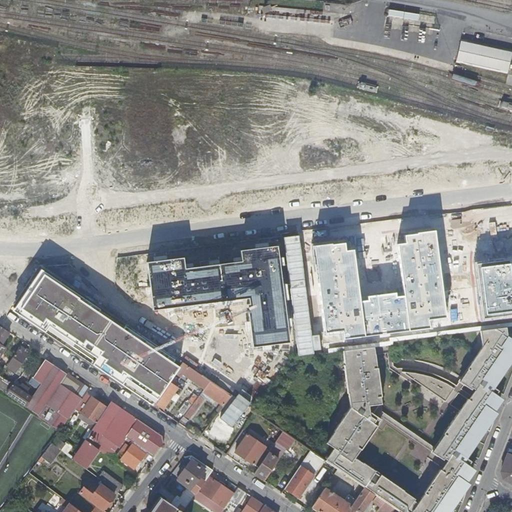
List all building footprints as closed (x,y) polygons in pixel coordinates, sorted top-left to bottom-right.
[(511,53),(461,42),(457,61),(508,73),(511,55),(511,53)] [(406,143),(413,114),(347,97),(340,126),(406,143)] [(490,159),(495,136),(423,118),(418,140),(490,159)] [(300,232),(300,236),(284,238),(299,356),(321,353),(320,346),(344,342),(345,338),(430,329),(429,318),(445,316),(434,229),(417,231),(417,233),(403,234),(404,243),(397,244),(403,295),(397,296),(397,293),(367,296),(368,300),(361,302),(353,250),(346,251),(344,242),(330,245),(328,228),(300,232)] [(252,345),(289,341),(276,247),(240,251),(241,261),(185,268),(183,257),(147,262),(152,309),(247,299),(252,345)] [(511,315),(511,264),(511,260),(473,266),(480,319),(511,315)] [(175,373),(179,366),(40,269),(13,311),(152,405),(154,403),(159,395),(172,377),(175,373)] [(9,334),(0,327),(0,354),(5,348),(1,345),(9,334)] [(511,339),(508,337),(507,328),(480,331),(482,348),(468,370),(473,374),(470,378),(476,382),(473,387),(491,399),(493,397),(494,397),(498,391),(494,388),(511,361),(511,339)] [(334,449),(326,460),(365,487),(371,491),(375,485),(380,477),(375,473),(376,472),(364,464),(352,456),(354,454),(357,456),(361,450),(362,451),(378,427),(376,426),(381,420),(372,415),(379,405),(381,405),(380,397),(381,397),(377,369),(376,369),(374,348),(342,352),(344,366),(347,394),(348,394),(350,408),(334,432),(326,444),(334,449)] [(18,349),(7,366),(15,372),(26,354),(18,349)] [(31,398),(25,394),(19,390),(0,376),(0,389),(38,415),(59,385),(66,374),(44,360),(32,378),(41,383),(31,398)] [(182,374),(203,389),(210,381),(182,362),(179,366),(175,373),(180,377),(182,374)] [(462,379),(464,376),(454,370),(452,373),(462,379)] [(462,379),(473,387),(476,382),(470,378),(473,374),(468,370),(464,376),(462,379)] [(59,385),(82,400),(86,394),(90,387),(67,372),(66,374),(59,385)] [(402,373),(446,403),(455,390),(444,384),(437,381),(428,377),(416,375),(402,373)] [(174,379),(172,377),(159,395),(154,403),(162,409),(174,391),(177,386),(173,383),(174,382),(173,381),(174,379)] [(202,391),(223,405),(230,396),(210,381),(203,389),(202,391)] [(82,400),(59,385),(38,415),(46,421),(54,409),(68,419),(76,409),(82,400)] [(90,397),(86,394),(82,400),(76,409),(81,412),(90,397)] [(187,402),(192,405),(198,397),(194,394),(187,402)] [(203,399),(199,395),(198,397),(192,405),(184,416),(183,417),(188,421),(196,410),(195,409),(203,399)] [(106,407),(90,397),(81,412),(96,423),(106,407)] [(133,442),(130,446),(121,457),(120,459),(133,469),(146,452),(152,457),(163,443),(161,435),(110,401),(106,407),(96,423),(85,439),(100,450),(110,458),(114,452),(118,446),(102,435),(105,430),(111,421),(128,431),(125,436),(126,437),(133,442)] [(192,405),(187,402),(186,401),(178,411),(184,416),(192,405)] [(486,430),(489,432),(494,419),(478,407),(477,409),(469,402),(461,413),(467,417),(464,420),(457,415),(444,435),(446,436),(436,449),(449,458),(447,461),(452,465),(452,464),(462,471),(465,467),(466,468),(471,462),(466,459),(486,430)] [(54,409),(46,421),(61,430),(68,419),(54,409)] [(464,420),(467,417),(461,413),(460,412),(457,415),(464,420)] [(122,441),(126,437),(125,436),(128,431),(111,421),(105,430),(122,440),(122,441)] [(268,439),(274,443),(283,431),(277,427),(276,427),(268,439)] [(118,446),(122,440),(105,430),(102,435),(118,446)] [(287,447),(294,438),(283,431),(274,443),(268,452),(257,468),(253,474),(263,480),(278,459),(277,458),(285,446),(287,447)] [(235,452),(257,468),(268,452),(264,449),(265,447),(246,435),(235,452)] [(66,444),(56,436),(51,443),(60,450),(62,451),(66,444)] [(133,442),(126,437),(122,441),(130,446),(133,442)] [(86,470),(100,450),(85,439),(72,459),(86,470)] [(130,446),(122,441),(122,440),(118,446),(114,452),(121,457),(130,446)] [(50,464),(60,450),(51,443),(40,457),(43,459),(50,464)] [(511,456),(507,454),(500,473),(502,478),(511,484),(511,456)] [(207,476),(212,470),(198,460),(195,463),(191,460),(179,476),(181,477),(180,478),(193,488),(197,491),(207,476)] [(314,475),(300,465),(284,488),(298,498),(314,475)] [(401,511),(450,511),(458,501),(462,503),(467,489),(459,483),(460,482),(447,472),(446,474),(440,470),(424,493),(424,494),(418,504),(414,501),(415,499),(404,492),(404,491),(386,479),(380,488),(375,485),(371,491),(375,494),(377,495),(394,507),(401,511)] [(105,472),(100,480),(116,492),(121,485),(105,472)] [(380,488),(386,479),(381,475),(380,477),(375,485),(380,488)] [(233,494),(207,476),(197,491),(196,493),(193,496),(216,511),(220,511),(228,501),(233,494)] [(100,484),(96,489),(92,494),(88,491),(84,487),(79,493),(96,506),(91,511),(105,511),(103,510),(104,509),(105,510),(106,510),(109,506),(108,505),(107,504),(114,495),(100,484)] [(235,506),(245,492),(238,487),(233,494),(228,501),(235,506)] [(347,511),(352,506),(325,487),(311,507),(319,511),(347,511)] [(362,511),(375,494),(371,491),(365,487),(352,506),(347,511),(362,511)] [(377,511),(376,511),(391,511),(394,507),(377,495),(372,502),(380,507),(377,511)] [(151,511),(161,498),(159,496),(148,511),(151,511)] [(258,511),(263,505),(252,497),(242,511),(238,509),(235,511),(258,511)] [(182,511),(161,498),(151,511),(182,511)]
